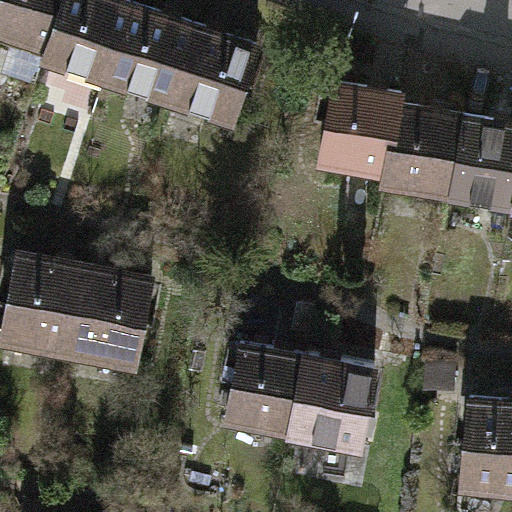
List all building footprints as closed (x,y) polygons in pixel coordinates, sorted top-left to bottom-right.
[(0,0),(0,37),(46,51),(63,0),(0,0)] [(106,71),(129,0),(63,0),(46,51),(106,71)] [(170,92),(194,21),(131,0),(129,0),(106,71),(170,92)] [(194,21),(170,92),(236,114),(260,43),(194,21)] [(387,168),(398,101),(400,89),(336,78),(323,157),(387,168)] [(452,189),(465,112),(398,101),(387,168),(385,178),(452,189)] [(511,119),(465,112),(452,189),(511,198),(511,119)] [(3,331),(69,343),(85,263),(18,250),(3,331)] [(152,275),(85,263),(69,343),(136,356),(152,275)] [(230,416),(292,428),(307,353),(244,341),(230,416)] [(372,366),(307,353),(292,428),(358,441),(372,366)] [(464,478),(511,482),(511,399),(473,396),(464,478)]
